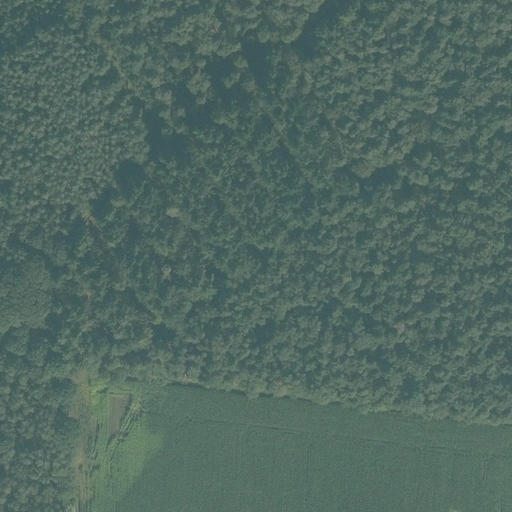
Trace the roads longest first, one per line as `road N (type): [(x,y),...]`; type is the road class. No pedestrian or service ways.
road 1 (track): [(58,354),(114,357),(511,67)]
road 2 (track): [(321,0),(284,42),(162,135),(35,275),(0,285)]
road 3 (track): [(259,0),(357,166),(377,176),(511,193)]
road 4 (track): [(73,511),(49,275),(0,200)]
road 5 (track): [(69,0),(162,135)]
